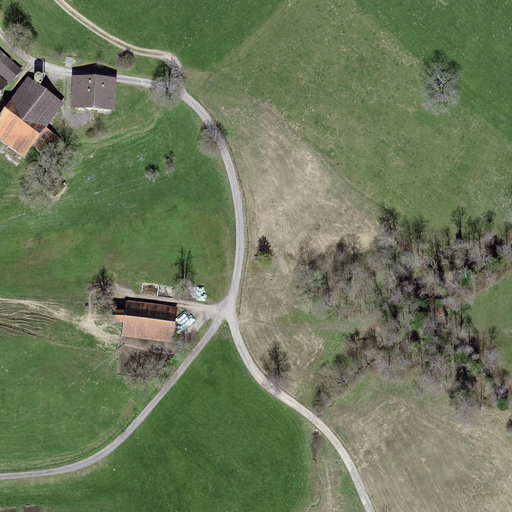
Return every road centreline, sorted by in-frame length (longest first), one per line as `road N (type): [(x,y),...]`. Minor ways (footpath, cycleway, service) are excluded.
road 1 (track): [(226,310),(127,433),(91,463),(0,476)]
road 2 (track): [(369,511),(344,454),(247,361),(226,310)]
